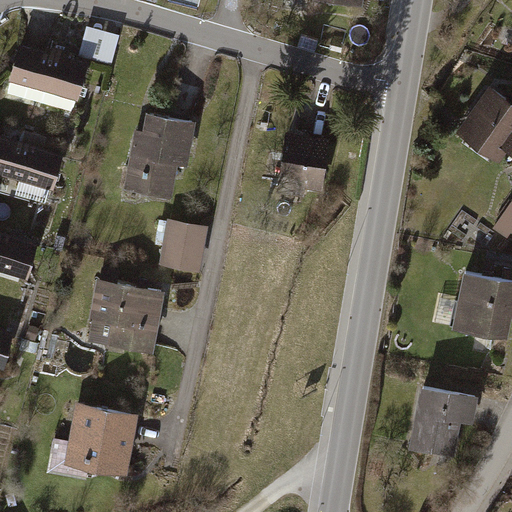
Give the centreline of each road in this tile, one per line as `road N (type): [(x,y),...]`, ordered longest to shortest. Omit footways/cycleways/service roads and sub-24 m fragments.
road 1 (tertiary): [(401,91),(334,511)]
road 2 (residential): [(401,91),(223,39)]
road 3 (residential): [(223,39),(60,0)]
